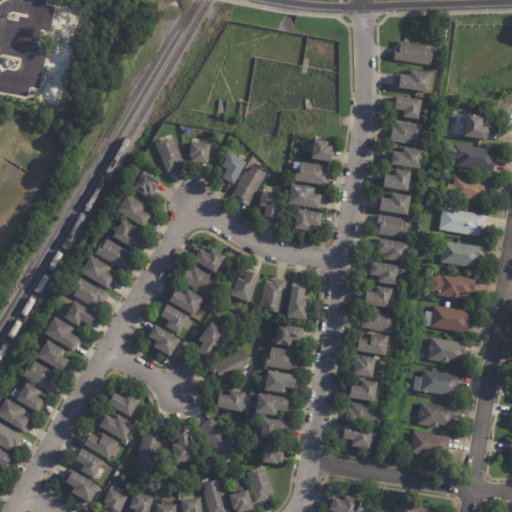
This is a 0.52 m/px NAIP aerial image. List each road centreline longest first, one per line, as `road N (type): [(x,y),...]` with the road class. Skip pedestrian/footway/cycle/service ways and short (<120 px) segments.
road 1 (residential): [(19,490),(54,511),(300,498),(362,119),(362,0)]
road 2 (residential): [(8,511),(190,205),(258,243),(337,260)]
road 3 (residential): [(511,213),(466,511)]
road 4 (tertiary): [(279,0),(511,3)]
road 5 (residential): [(307,462),(511,489)]
